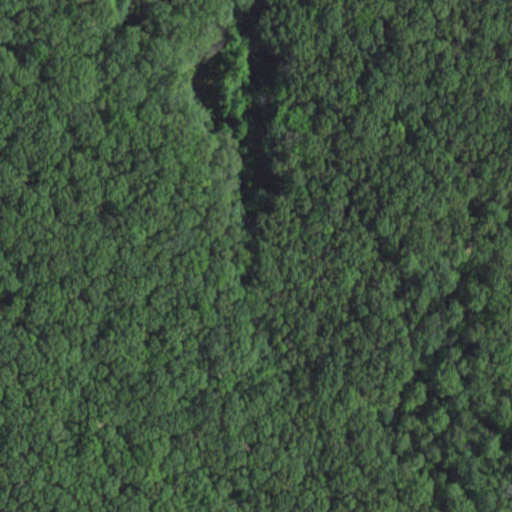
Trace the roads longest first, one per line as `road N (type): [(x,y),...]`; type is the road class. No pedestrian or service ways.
road 1 (track): [(241,0),(227,76),(233,144),(216,341),(227,396),(272,465),(281,511)]
road 2 (track): [(177,511),(0,308)]
